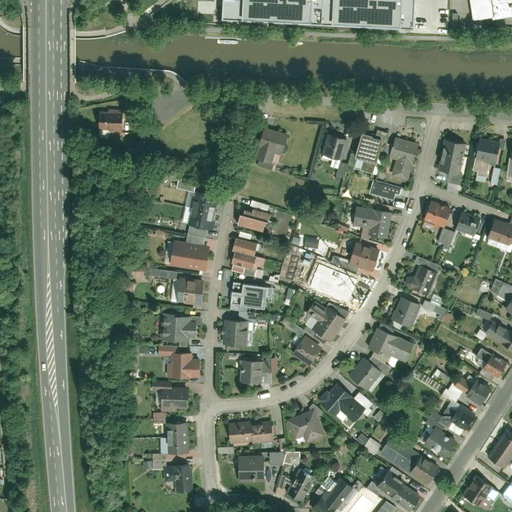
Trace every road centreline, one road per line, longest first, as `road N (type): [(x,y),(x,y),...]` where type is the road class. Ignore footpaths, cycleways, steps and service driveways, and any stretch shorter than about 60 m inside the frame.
road 1 (primary): [(39,4),(43,333),(57,511)]
road 2 (primary): [(71,511),(55,241),(53,22)]
road 3 (residential): [(423,187),(381,288),(321,373),(272,400),(207,407)]
road 4 (residential): [(258,98),(218,259),(207,407)]
road 5 (residential): [(258,98),(437,109)]
road 6 (residential): [(207,407),(210,499),(248,497),(290,511)]
road 7 (residential): [(511,383),(427,511)]
